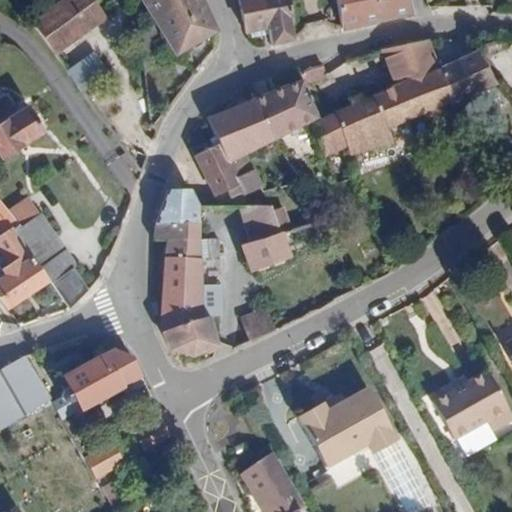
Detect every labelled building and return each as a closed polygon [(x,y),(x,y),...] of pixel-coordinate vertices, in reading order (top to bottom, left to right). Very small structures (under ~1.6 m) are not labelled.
[(93,0),(60,0),(31,20),(55,55),(107,20),(93,0)] [(218,34),(202,0),(140,0),(177,56),(218,34)] [(262,0),(240,0),(247,33),(268,29),(262,0)] [(262,0),(268,29),(271,44),(296,40),(293,21),(297,20),(293,0),(262,0)] [(409,0),(337,0),(344,27),(412,13),(409,0)] [(321,118),(309,123),(325,156),(346,149),(348,154),(395,145),(389,127),(428,111),(451,102),(436,64),(426,40),(381,51),(394,85),(365,97),(362,92),(348,98),(350,104),(321,118)] [(436,64),(451,102),(498,83),(480,47),(436,64)] [(107,67),(96,51),(68,70),(79,87),(107,67)] [(309,70),(313,84),(330,79),(327,66),(309,70)] [(302,77),(252,97),(270,140),(309,123),(321,118),(302,77)] [(170,103),(183,87),(173,79),(160,95),(170,103)] [(270,140),(252,97),(206,116),(218,143),(224,157),(270,140)] [(28,107),(0,124),(0,159),(2,163),(44,133),(28,107)] [(218,143),(192,155),(215,198),(238,186),(224,157),(218,143)] [(155,222),(203,224),(197,189),(168,187),(155,222)] [(0,235),(13,229),(21,224),(0,199),(0,235)] [(13,229),(41,265),(67,247),(42,213),(21,224),(13,229)] [(155,222),(155,240),(165,241),(165,255),(201,257),(203,224),(155,222)] [(41,265),(13,229),(0,235),(0,272),(3,277),(0,279),(0,297),(9,310),(53,281),(41,265)] [(280,232),(241,245),(251,270),(290,257),(280,232)] [(77,262),(67,247),(41,265),(53,281),(73,265),(77,262)] [(160,319),(203,306),(203,284),(201,257),(165,255),(160,319)] [(88,285),(73,265),(53,281),(67,305),(88,285)] [(220,317),(220,286),(203,284),(203,306),(209,317),(220,317)] [(242,315),(252,340),(277,328),(269,305),(242,315)] [(209,317),(203,306),(160,319),(169,349),(196,358),(219,345),(209,317)] [(511,340),(503,345),(511,361),(511,340)] [(64,388),(62,391),(61,396),(64,401),(69,404),(74,404),(78,403),(82,410),(142,380),(134,359),(116,350),(63,376),(68,386),(64,388)] [(24,357),(0,369),(0,428),(1,430),(50,403),(24,357)] [(511,413),(484,364),(429,395),(454,441),(489,422),(494,431),(511,421),(511,413)] [(399,438),(371,386),(330,409),(326,401),(298,416),(326,467),(368,445),(372,453),(399,438)] [(119,443),(86,454),(94,478),(127,466),(119,443)] [(172,451),(156,458),(163,474),(179,468),(172,451)] [(301,511),(300,511),(307,508),(274,454),(241,473),(264,511),(301,511)]
